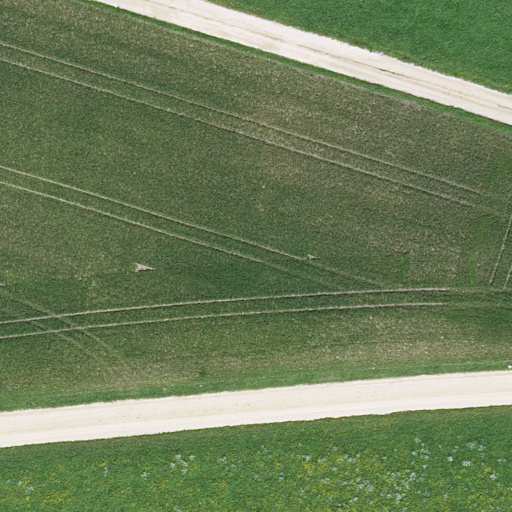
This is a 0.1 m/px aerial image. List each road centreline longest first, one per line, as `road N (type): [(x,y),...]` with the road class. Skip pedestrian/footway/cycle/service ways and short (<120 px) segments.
road 1 (track): [(0,430),(511,387)]
road 2 (track): [(511,109),(170,0)]
